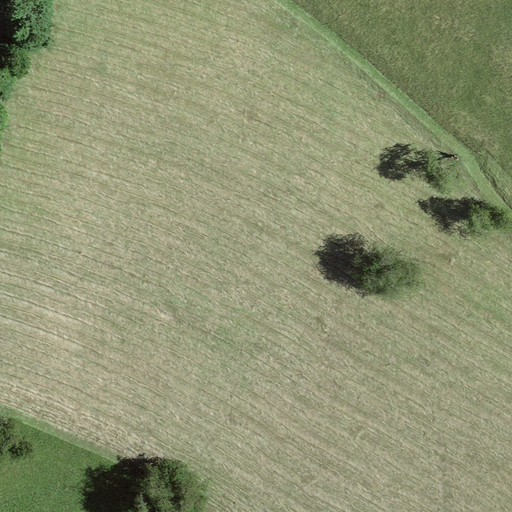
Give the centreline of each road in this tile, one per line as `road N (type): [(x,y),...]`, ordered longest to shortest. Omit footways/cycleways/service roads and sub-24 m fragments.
road 1 (track): [(511,224),(408,114),(270,0)]
road 2 (track): [(2,402),(112,446),(217,511)]
